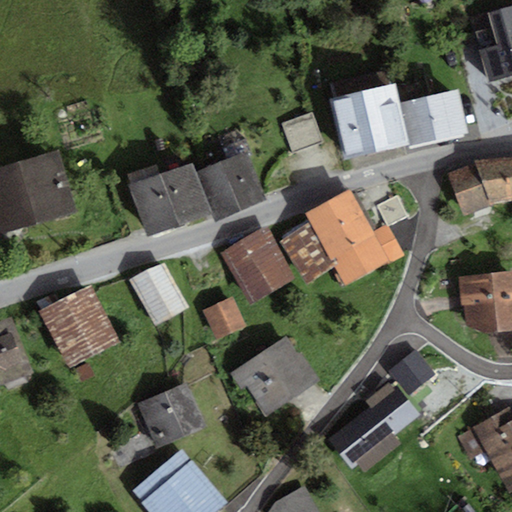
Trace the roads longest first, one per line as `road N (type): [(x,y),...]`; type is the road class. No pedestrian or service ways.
road 1 (tertiary): [(422,162),(0,296)]
road 2 (residential): [(251,511),(401,309),(427,209),(422,162)]
